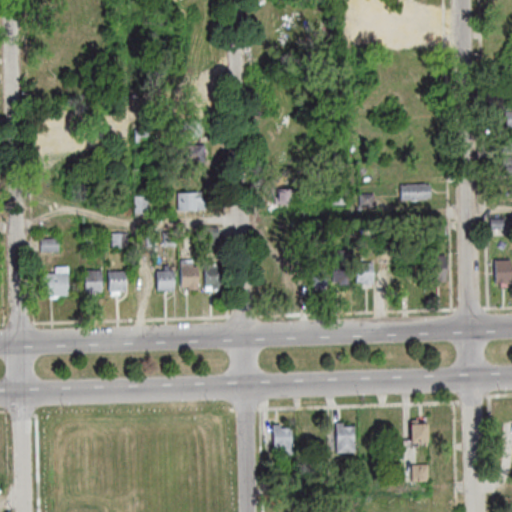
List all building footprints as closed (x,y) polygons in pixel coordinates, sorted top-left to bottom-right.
[(395,19),(395,34),(425,34),(425,19),(395,19)] [(313,118),(327,100),(305,84),(291,102),(313,118)] [(201,117),(181,118),(180,97),(201,97),(201,117)] [(47,126),(61,126),(61,119),(68,119),(68,123),(71,123),(71,126),(76,126),(76,133),(71,134),(71,142),(53,143),(53,138),(47,138),(47,126)] [(202,136),(182,136),(181,121),(202,121),(202,136)] [(107,141),(107,122),(117,122),(118,141),(107,141)] [(149,142),(137,142),(136,130),(149,129),(149,142)] [(205,161),(184,161),(183,145),(205,144),(205,161)] [(428,199),(403,200),(402,184),(428,184),(428,185),(432,185),(432,198),(428,198),(428,199)] [(347,204),(334,204),(333,186),(347,186),(347,204)] [(295,204),(275,205),(275,198),(280,198),(280,190),(295,189),(295,204)] [(206,199),(207,209),(179,210),(179,193),(202,193),(202,199),(206,199)] [(375,207),(361,207),(361,194),(374,194),(375,207)] [(149,213),(136,213),(136,196),(149,196),(149,213)] [(492,229),(492,219),(505,219),(506,228),(492,229)] [(449,231),(434,231),(434,221),(448,221),(449,231)] [(306,225),(307,239),(297,240),(296,225),(306,225)] [(219,244),(207,244),(206,227),(219,227),(219,244)] [(328,241),(319,241),(319,228),(328,228),(328,241)] [(177,232),(177,246),(163,247),(163,232),(177,232)] [(88,249),(87,233),(101,233),(101,249),(88,249)] [(113,233),(128,233),(129,247),(113,248),(113,233)] [(41,239),(60,238),(60,251),(42,251),(41,239)] [(342,284),(342,281),(335,281),(334,251),(351,251),(352,284),(342,284)] [(432,281),(431,256),(447,256),(448,280),(432,281)] [(496,260),(511,259),(511,282),(497,283),(496,260)] [(189,289),(189,286),(183,286),(182,261),(193,260),(193,266),(198,266),(199,289),(189,289)] [(327,285),(325,285),(325,289),(317,290),(317,286),(311,286),(310,262),(326,261),(327,285)] [(357,263),(374,262),(374,283),(357,284),(357,263)] [(207,289),(206,266),(222,265),(222,288),(207,289)] [(303,286),(288,287),(287,265),(303,265),(303,286)] [(43,273),(57,273),(57,267),(68,267),(69,295),(59,295),(59,298),(51,298),(51,296),(43,296),(43,273)] [(86,293),(85,271),(102,270),(102,293),(86,293)] [(158,271),(174,270),(175,290),(159,291),(158,271)] [(126,271),(126,291),(120,291),(120,295),(112,295),(112,291),(111,291),(110,271),(126,271)] [(336,423),(337,453),(356,453),(355,426),(345,426),(344,422),(336,423)] [(430,442),(429,422),(412,422),(412,439),(404,440),(404,447),(419,447),(419,443),(430,442)] [(275,455),(293,454),(292,427),(282,427),(282,424),(274,424),(275,455)] [(413,465),(414,482),(430,481),(430,465),(413,465)]
